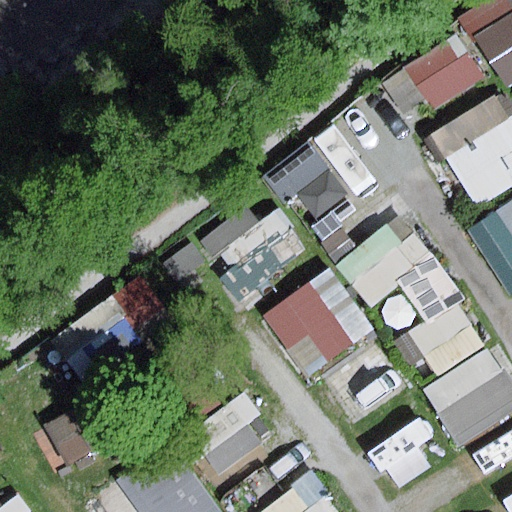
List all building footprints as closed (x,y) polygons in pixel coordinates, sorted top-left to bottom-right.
[(511,0),(475,0),(463,8),(507,83),(511,80),(511,0)] [(461,27),(408,61),(438,107),(491,73),(461,27)] [(485,204),(511,186),(511,101),(501,85),(435,129),(485,204)] [(273,158),(303,218),(377,182),(347,121),(273,158)] [(273,197),(219,242),(257,287),(311,242),(273,197)] [(511,197),(480,215),(511,271),(511,197)] [(415,324),(443,375),(429,382),(461,440),(511,411),(511,377),(419,208),(342,250),(370,301),(410,279),(430,316),(415,324)] [(311,372),(380,327),(337,262),(268,307),(311,372)] [(57,321),(78,375),(148,348),(127,294),(57,321)] [(187,430),(220,476),(281,432),(247,386),(187,430)] [(54,419),(79,459),(127,429),(102,389),(54,419)] [(173,434),(120,477),(148,511),(215,511),(228,501),(173,434)] [(0,442),(0,465),(11,457),(0,442)] [(343,511),(345,511),(309,469),(259,511),(343,511)] [(43,511),(26,488),(0,505),(0,511),(43,511)]
